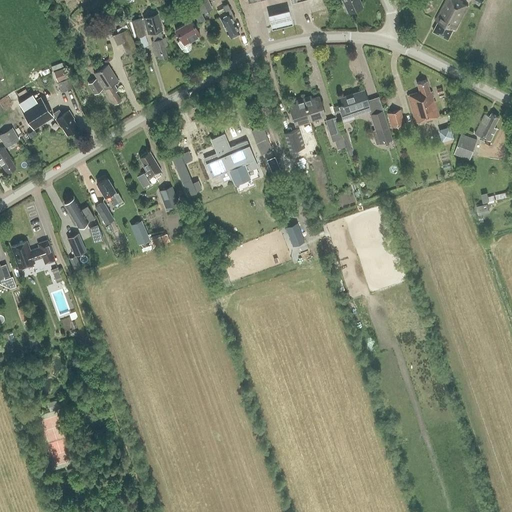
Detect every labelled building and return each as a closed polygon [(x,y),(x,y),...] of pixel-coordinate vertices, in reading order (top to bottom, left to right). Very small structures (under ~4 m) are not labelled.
[(200,11),(193,0),(192,0),(187,3),(193,15),(200,11)] [(196,0),(202,13),(212,8),(208,0),(196,0)] [(342,0),(347,9),(351,7),(352,11),(362,7),(359,0),(342,0)] [(456,30),(468,6),(462,3),(463,1),(460,0),(446,0),(436,20),(438,22),(433,31),(448,39),(453,29),(456,30)] [(223,6),(223,7),(217,10),(220,17),(231,38),(240,33),(233,20),(235,18),(228,4),(223,6)] [(200,34),(197,29),(192,20),(194,19),(189,10),(183,13),(188,21),(175,29),(182,40),(178,42),(182,49),(183,50),(184,51),(185,51),(186,51),(188,51),(189,50),(190,49),(191,48),(191,47),(191,46),(191,45),(190,45),(190,44),(189,41),(200,34)] [(289,13),(268,18),(272,32),(292,27),(289,13)] [(162,29),(158,14),(144,18),(149,33),(152,32),(154,40),(152,41),(156,56),(159,56),(159,59),(168,56),(165,46),(167,45),(165,38),(162,38),(160,30),(162,29)] [(145,34),(146,33),(142,18),(132,21),(137,36),(145,34)] [(127,25),(117,29),(119,33),(127,29),(128,28),(127,25)] [(145,34),(137,36),(140,47),(148,44),(145,34)] [(133,42),(125,46),(128,53),(136,49),(133,42)] [(95,79),(88,83),(95,93),(102,89),(100,86),(102,85),(104,88),(102,89),(111,104),(114,102),(115,104),(121,100),(116,91),(118,90),(114,83),(118,80),(108,64),(94,73),(99,80),(97,81),(95,79)] [(68,78),(64,68),(54,71),(58,82),(68,78)] [(73,88),(69,78),(58,82),(62,92),(73,88)] [(432,91),(430,92),(427,80),(417,83),(420,92),(408,95),(416,123),(440,116),(432,91)] [(364,90),(341,97),(343,104),(338,106),(342,117),(370,108),(364,90)] [(311,96),(303,99),(310,121),(325,116),(319,96),(312,98),(311,96)] [(22,108),(21,109),(34,129),(54,116),(41,97),(22,108)] [(310,121),(303,99),(296,101),(297,103),(289,106),(296,126),(310,121)] [(69,110),(63,114),(59,109),(53,113),(57,118),(56,119),(61,126),(62,126),(67,135),(79,127),(73,119),(74,118),(69,110)] [(393,139),(383,110),(370,114),(379,143),(393,139)] [(405,126),(400,110),(388,114),(393,130),(405,126)] [(494,127),(499,117),(491,113),(490,116),(485,114),(475,134),(491,141),(497,128),(494,127)] [(334,118),(326,120),(331,136),(339,133),(334,118)] [(454,125),(442,128),(445,140),(457,137),(454,125)] [(0,134),(8,147),(19,141),(12,127),(0,134)] [(305,147),(299,129),(285,133),(291,151),(305,147)] [(339,133),(331,136),(333,142),(340,140),(339,133)] [(247,140),(237,145),(230,148),(224,134),(211,139),(217,153),(205,158),(212,176),(219,174),(222,182),(258,167),(247,140)] [(470,159),(477,139),(462,134),(455,153),(470,159)] [(268,158),(275,155),(266,137),(255,141),(261,155),(266,152),(268,158)] [(348,139),(344,140),(349,155),(353,154),(348,139)] [(10,157),(4,147),(0,149),(0,163),(1,163),(7,173),(16,167),(10,157)] [(144,173),(137,177),(143,187),(150,183),(148,179),(155,175),(157,178),(161,176),(159,172),(162,171),(150,151),(140,157),(144,164),(143,165),(146,171),(144,173)] [(172,158),(178,172),(189,167),(187,163),(193,161),(189,151),(183,154),(172,158)] [(275,157),(267,160),(272,173),(280,169),(275,157)] [(115,205),(122,200),(118,193),(117,193),(115,190),(108,178),(97,184),(105,196),(110,193),(112,196),(110,197),(115,205)] [(195,183),(194,180),(183,184),(188,197),(199,192),(203,191),(199,181),(195,183)] [(179,205),(173,186),(159,190),(166,209),(179,205)] [(75,198),(65,204),(78,226),(84,222),(85,223),(95,218),(87,205),(81,209),(75,198)] [(106,224),(114,219),(103,201),(95,207),(106,224)] [(479,215),(490,213),(488,204),(477,206),(479,215)] [(141,221),(132,225),(140,244),(150,240),(141,221)] [(293,246),(305,242),(298,223),(286,227),(293,246)] [(95,241),(105,238),(101,224),(91,227),(95,241)] [(79,234),(68,239),(75,257),(86,253),(79,234)] [(170,241),(167,234),(153,239),(156,247),(170,241)] [(55,260),(48,240),(38,244),(40,247),(30,251),(27,241),(12,246),(19,267),(34,262),(34,260),(43,257),(44,261),(48,262),(55,260)] [(11,277),(6,264),(0,265),(0,283),(10,288),(16,286),(13,276),(11,277)] [(56,282),(61,281),(62,280),(57,267),(52,269),(56,282)] [(47,403),(50,411),(62,408),(60,399),(47,403)]
